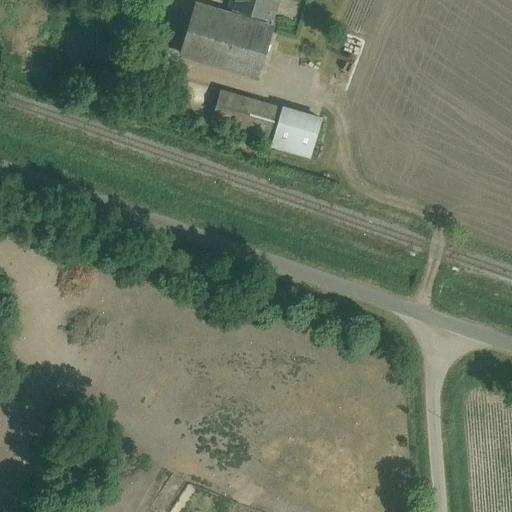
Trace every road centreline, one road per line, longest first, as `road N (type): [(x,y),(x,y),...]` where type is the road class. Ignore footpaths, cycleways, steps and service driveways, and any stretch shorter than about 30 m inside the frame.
road 1 (unclassified): [(0,166),(511,352)]
road 2 (track): [(438,327),(445,511)]
